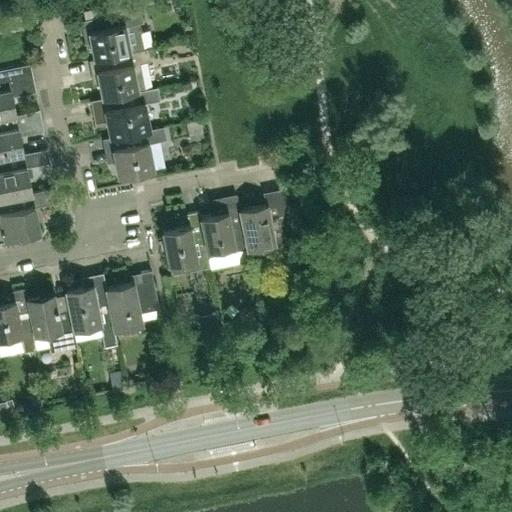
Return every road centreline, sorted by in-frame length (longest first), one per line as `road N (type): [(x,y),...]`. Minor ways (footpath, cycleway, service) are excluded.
road 1 (tertiary): [(0,474),(369,405),(511,390)]
road 2 (residential): [(84,238),(41,19)]
road 3 (residential): [(84,238),(131,198),(263,171)]
